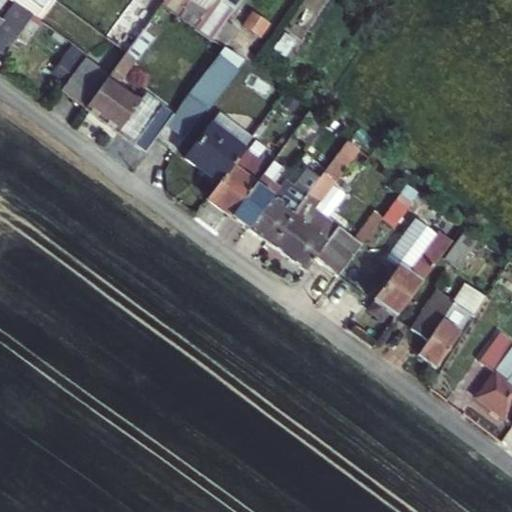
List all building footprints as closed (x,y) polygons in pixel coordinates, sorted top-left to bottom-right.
[(9,0),(13,2),(31,15),(34,17),(39,11),(41,12),(50,0),(9,0)] [(218,0),(224,4),(210,26),(220,32),(242,0),(218,0)] [(31,15),(13,2),(0,19),(0,52),(2,54),(31,15)] [(106,79),(84,108),(145,153),(167,124),(175,113),(147,92),(139,102),(117,85),(151,38),(142,31),(106,79)] [(210,117),(236,71),(213,58),(187,104),(210,117)] [(82,61),(60,92),(84,108),(106,79),(82,61)] [(231,168),(238,158),(257,132),(244,123),(231,143),(207,126),(185,157),(209,175),(208,177),(218,185),(231,168)] [(167,124),(145,153),(159,163),(179,133),(167,124)] [(332,160),(269,245),(305,272),(316,256),(341,274),(412,178),(402,171),(358,233),(317,204),(362,141),(351,133),(332,160)] [(271,196),(247,228),(269,245),(332,160),(317,149),(292,184),(295,186),(283,203),(271,196)] [(255,187),(262,176),(238,158),(231,168),(255,187)] [(208,199),(233,217),(255,187),(231,168),(218,185),(208,199)] [(255,187),(233,217),(247,228),(271,196),(277,188),(262,176),(255,187)] [(295,186),(292,184),(284,178),(277,188),(271,196),(283,203),(295,186)] [(381,224),(392,232),(412,204),(400,196),(381,224)] [(396,317),(452,240),(440,230),(438,233),(415,217),(394,247),(396,248),(389,258),(399,265),(373,300),(375,302),(370,310),(383,320),(389,312),(396,317)] [(466,229),(449,252),(463,263),(480,240),(466,229)] [(478,265),(465,282),(473,287),(485,270),(478,265)] [(474,311),(477,314),(487,297),(473,287),(465,282),(448,307),(431,295),(408,326),(426,339),(416,354),(436,368),(474,311)] [(511,363),(494,350),(477,371),(488,380),(475,398),(502,418),(511,404),(511,363)]
